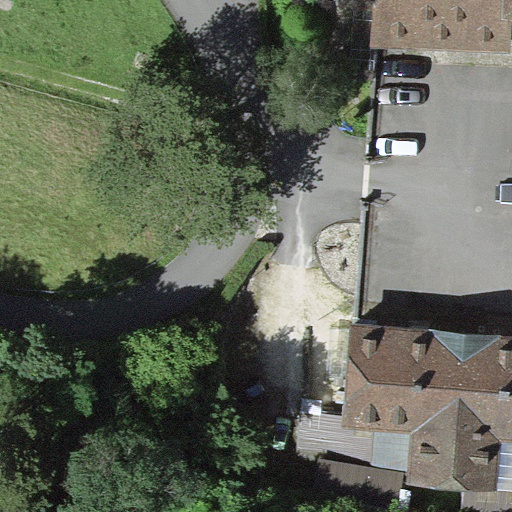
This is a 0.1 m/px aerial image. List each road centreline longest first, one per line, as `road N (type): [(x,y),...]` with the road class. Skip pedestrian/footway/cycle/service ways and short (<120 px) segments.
road 1 (track): [(220,24),(248,86),(264,159),(251,225),(216,265),(174,288),(84,313),(0,315)]
road 2 (track): [(254,117),(0,56)]
